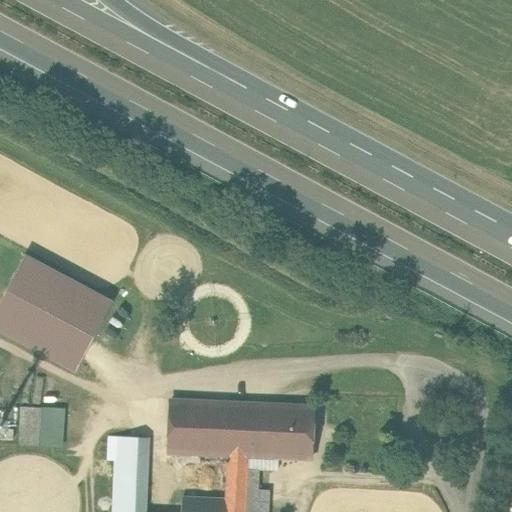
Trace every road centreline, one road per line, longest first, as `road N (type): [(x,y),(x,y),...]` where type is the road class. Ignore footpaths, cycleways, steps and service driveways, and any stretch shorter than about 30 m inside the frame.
road 1 (track): [(457,511),(416,440),(411,364),(401,339),(306,317),(0,146)]
road 2 (track): [(3,345),(101,391),(352,360),(435,370),(473,390),(479,406),(467,511)]
road 3 (motorway): [(0,29),(511,305)]
road 4 (motorway): [(511,249),(134,45)]
